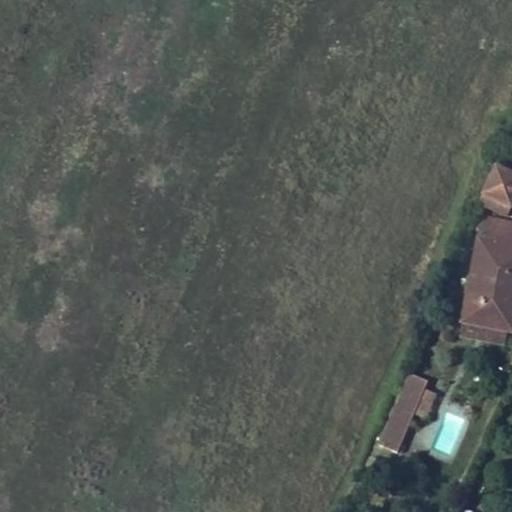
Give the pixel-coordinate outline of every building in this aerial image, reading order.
[(500,167),(511,172),(511,157),(506,155),(500,167)] [(511,201),(511,175),(495,168),(479,204),(505,216),(511,201)] [(462,321),(464,322),(506,330),(506,331),(511,302),(511,224),(484,218),(462,321)] [(503,345),(506,330),(464,322),(461,337),(503,345)] [(428,382),(410,374),(379,446),(397,454),(428,382)]
